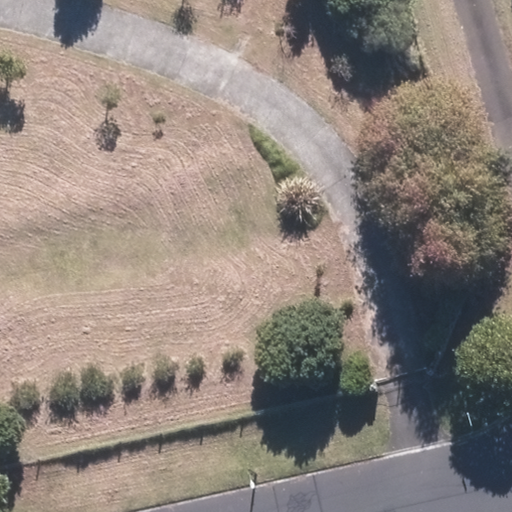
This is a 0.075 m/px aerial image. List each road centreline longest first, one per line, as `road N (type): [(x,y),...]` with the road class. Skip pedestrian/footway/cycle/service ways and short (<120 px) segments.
road 1 (track): [(425,501),(353,194),(247,96),(130,47),(0,8)]
road 2 (track): [(476,0),(511,119)]
